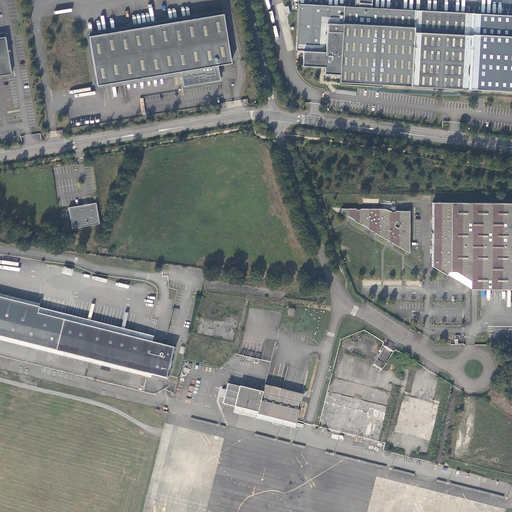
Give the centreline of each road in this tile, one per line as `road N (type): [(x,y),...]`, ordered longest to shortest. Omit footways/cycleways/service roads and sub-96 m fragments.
road 1 (unclassified): [(274,113),(339,299),(457,368)]
road 2 (tertiary): [(274,113),(0,156)]
road 3 (tertiary): [(511,146),(274,113)]
road 4 (unknown): [(0,273),(139,309),(142,330)]
road 5 (unclassified): [(153,277),(0,250)]
